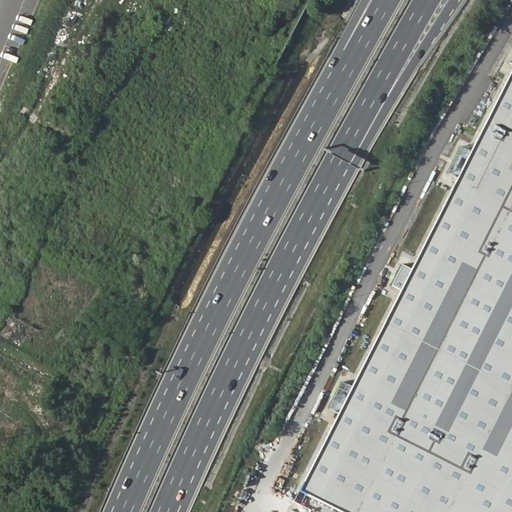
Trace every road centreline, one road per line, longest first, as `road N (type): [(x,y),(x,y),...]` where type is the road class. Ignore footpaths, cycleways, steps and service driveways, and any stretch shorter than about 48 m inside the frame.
road 1 (unknown): [(253,511),(511,33)]
road 2 (motorway): [(162,511),(331,167)]
road 3 (motorway): [(283,190),(125,511)]
road 4 (motorway): [(388,0),(283,190)]
road 5 (motorway): [(331,167),(366,144),(455,0)]
road 6 (motorway): [(365,0),(292,136),(283,190)]
road 7 (motorway): [(331,167),(425,0)]
